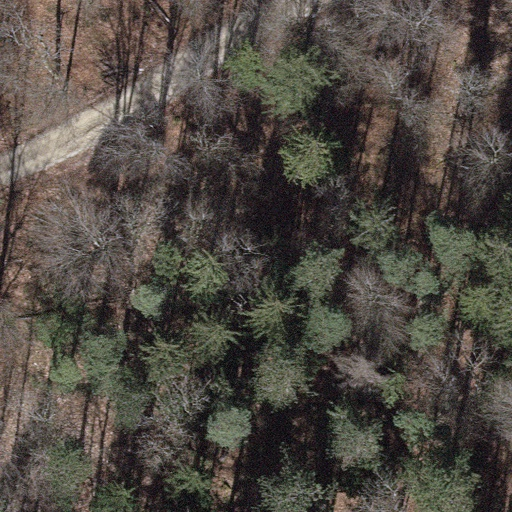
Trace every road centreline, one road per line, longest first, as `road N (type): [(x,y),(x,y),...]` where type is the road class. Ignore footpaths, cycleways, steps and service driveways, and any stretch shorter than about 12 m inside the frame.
road 1 (track): [(511,272),(202,153),(125,101)]
road 2 (track): [(0,161),(125,101),(297,0)]
